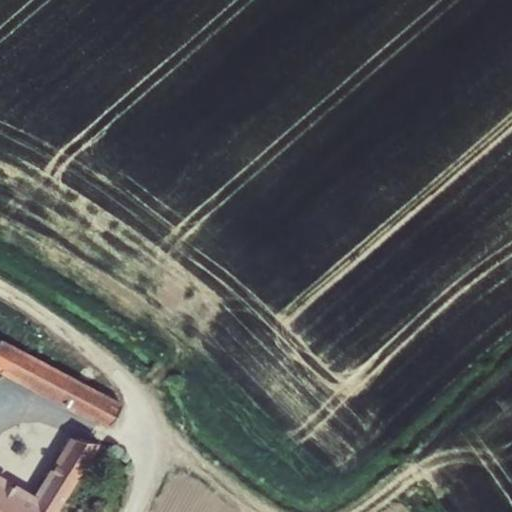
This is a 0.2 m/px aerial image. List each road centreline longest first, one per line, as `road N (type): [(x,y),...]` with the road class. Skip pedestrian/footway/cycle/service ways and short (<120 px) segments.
road 1 (unclassified): [(131,511),(148,437),(137,395),(0,292)]
road 2 (track): [(372,511),(511,395)]
road 3 (track): [(144,410),(257,511)]
